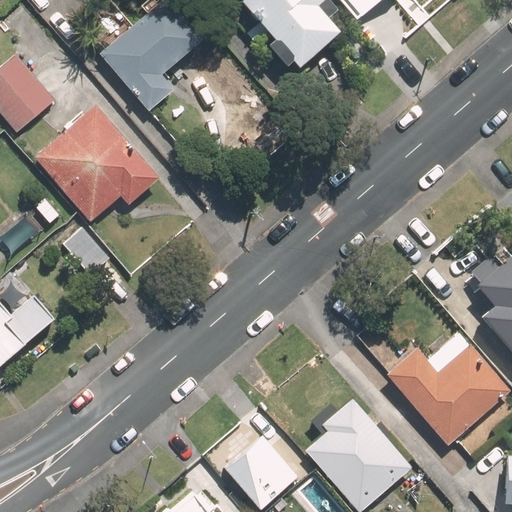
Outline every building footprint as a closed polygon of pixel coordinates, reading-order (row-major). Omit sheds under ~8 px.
[(162,0),(100,53),(150,110),(173,90),(162,76),(203,40),(168,0),(162,0)] [(298,69),(338,34),(315,8),(324,0),(241,0),(240,2),(274,41),(267,48),(284,68),(291,62),(298,69)] [(0,67),(0,115),(14,132),(52,100),(13,55),(0,67)] [(33,158),(88,222),(118,196),(127,206),(157,180),(94,107),(33,158)] [(19,223),(9,232),(22,248),(32,239),(19,223)] [(81,228),(62,245),(89,276),(108,260),(81,228)] [(479,320),(511,357),(511,276),(489,296),(496,305),(479,320)] [(0,310),(0,364),(21,347),(1,324),(7,319),(0,310)] [(509,393),(458,334),(425,363),(415,351),(384,378),(445,448),(509,393)] [(303,451),(355,511),(357,511),(408,469),(348,400),(336,411),(328,403),(307,421),(321,437),(303,451)] [(279,434),(261,449),(289,482),(307,467),(279,434)] [(511,511),(511,452),(484,452),(481,511),(511,511)] [(192,511),(182,499),(166,511),(192,511)]
